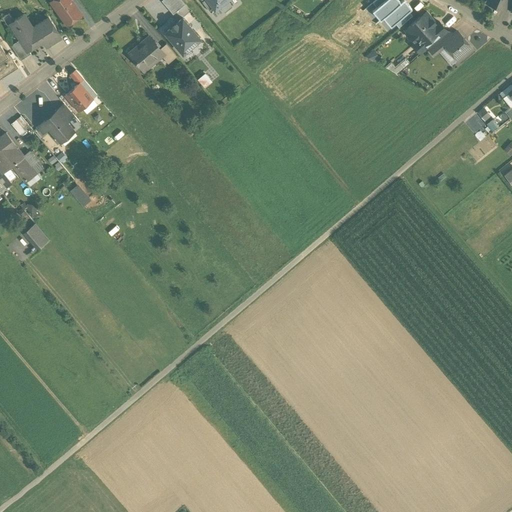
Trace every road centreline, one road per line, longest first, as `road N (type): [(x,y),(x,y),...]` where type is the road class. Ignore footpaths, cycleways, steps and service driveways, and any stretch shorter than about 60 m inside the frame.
road 1 (track): [(400,173),(0,509)]
road 2 (residential): [(143,0),(0,111)]
road 3 (track): [(511,303),(400,173)]
road 4 (track): [(511,78),(400,173)]
